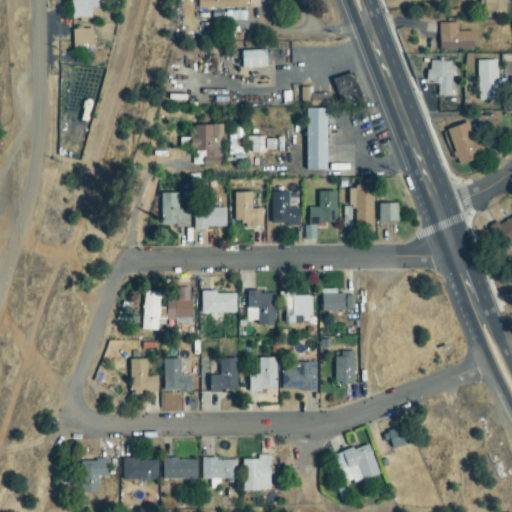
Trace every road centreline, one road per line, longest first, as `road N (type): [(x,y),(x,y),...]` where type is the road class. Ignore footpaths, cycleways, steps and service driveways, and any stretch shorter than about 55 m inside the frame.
road 1 (residential): [(489,362),(351,415),(298,424),(67,425),(78,387)]
road 2 (secondary): [(474,311),(367,29)]
road 3 (residential): [(0,288),(37,152),(35,0)]
road 4 (residential): [(189,259),(453,253)]
road 5 (residential): [(78,387),(119,272),(142,259),(189,259)]
